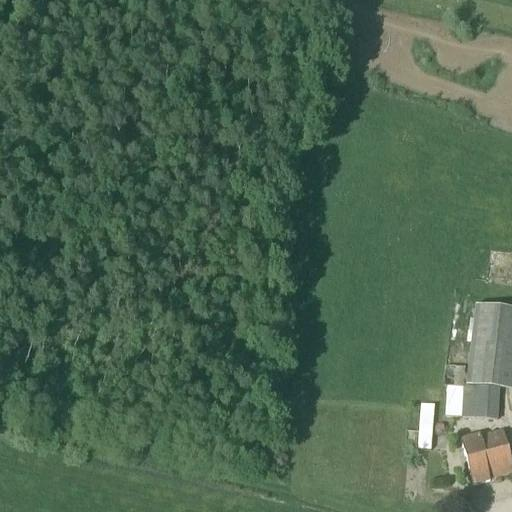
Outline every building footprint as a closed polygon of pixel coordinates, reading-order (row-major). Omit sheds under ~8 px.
[(461,392),(498,395),(511,396),(511,303),(472,298),(466,348),(461,392)] [(442,389),(445,389),(461,392),(466,348),(446,346),(442,389)] [(461,392),(445,389),(444,420),(497,423),(498,395),(461,392)] [(416,452),(429,453),(433,409),(419,408),(416,452)] [(412,447),(412,426),(398,427),(399,448),(412,447)] [(459,443),(471,488),(489,483),(488,482),(511,475),(511,472),(502,434),(479,440),(479,438),(459,443)] [(420,489),(441,487),(440,476),(419,478),(420,489)]
